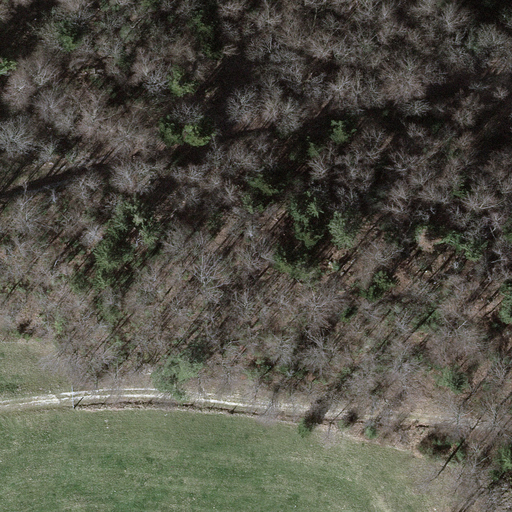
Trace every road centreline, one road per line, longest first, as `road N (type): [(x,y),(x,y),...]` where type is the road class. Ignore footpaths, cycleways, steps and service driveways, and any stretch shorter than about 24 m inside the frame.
road 1 (track): [(0,169),(232,125),(511,48)]
road 2 (track): [(511,413),(165,396),(0,407)]
